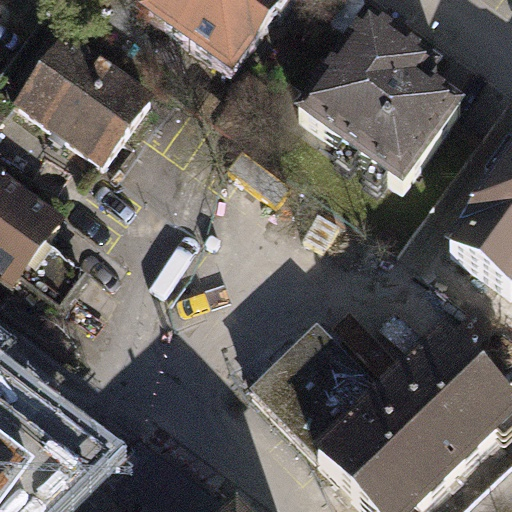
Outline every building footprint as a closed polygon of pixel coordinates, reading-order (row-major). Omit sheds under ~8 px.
[(137,0),(129,11),(222,80),(281,0),(137,0)] [(301,113),(388,178),(445,102),(414,79),(423,68),(366,26),(301,113)] [(138,103),(56,42),(0,117),(0,121),(80,181),(138,103)] [(217,108),(203,98),(193,112),(207,122),(217,108)] [(507,278),(511,281),(511,136),(423,259),(488,305),(507,278)] [(62,217),(0,173),(0,287),(7,293),(22,272),(63,302),(90,265),(49,235),(62,217)] [(332,338),(263,397),(361,511),(429,511),(511,441),(511,397),(453,329),(379,392),(332,338)] [(78,406),(0,351),(0,511),(67,511),(135,446),(78,406)] [(200,511),(135,446),(67,511),(200,511)]
